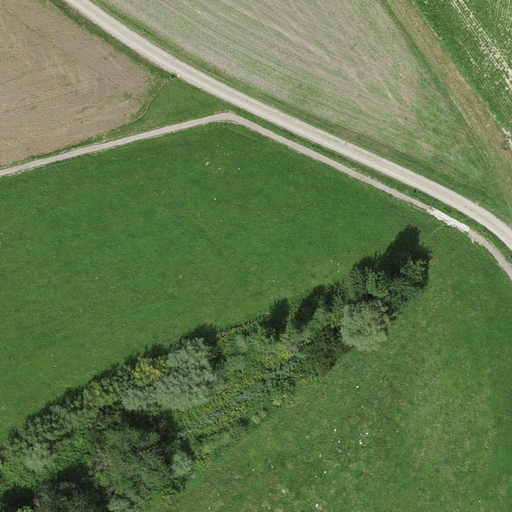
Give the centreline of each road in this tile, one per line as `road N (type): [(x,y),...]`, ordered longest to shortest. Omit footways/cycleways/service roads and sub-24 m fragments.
road 1 (track): [(511,243),(453,198),(212,85),(80,0)]
road 2 (track): [(393,0),(511,187)]
